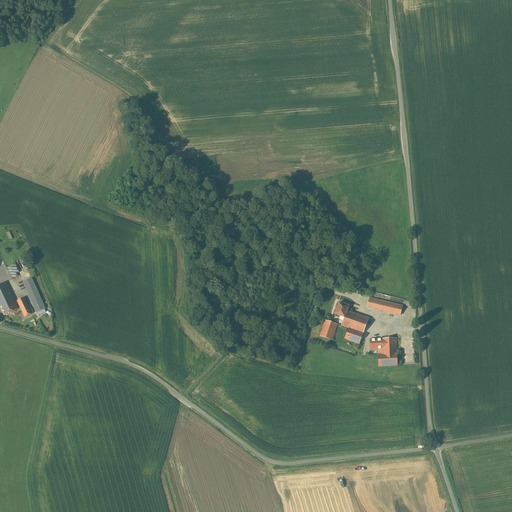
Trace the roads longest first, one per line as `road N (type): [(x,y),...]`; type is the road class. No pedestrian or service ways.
road 1 (unclassified): [(434,447),(271,461),(137,367),(0,327)]
road 2 (unclassified): [(389,0),(434,447)]
